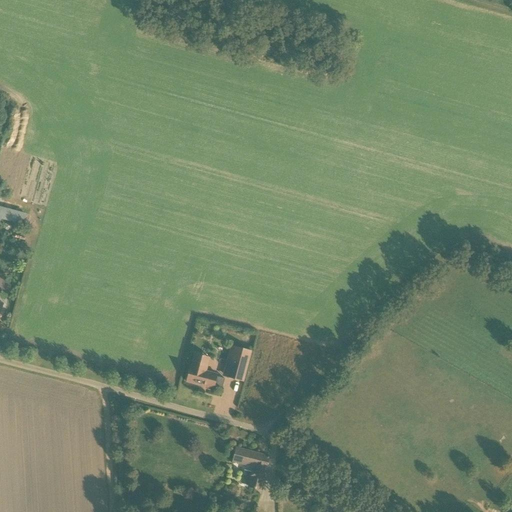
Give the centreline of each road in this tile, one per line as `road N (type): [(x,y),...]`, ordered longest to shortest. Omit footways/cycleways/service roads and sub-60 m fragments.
road 1 (track): [(259,431),(461,238),(511,262)]
road 2 (unclassified): [(259,431),(0,360)]
